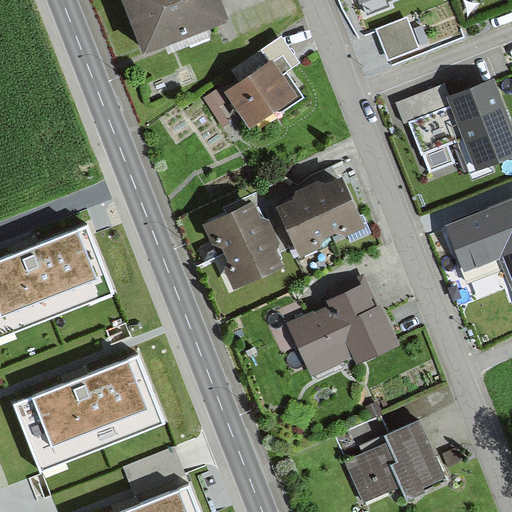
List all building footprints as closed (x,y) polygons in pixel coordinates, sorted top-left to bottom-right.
[(218,0),(123,0),(145,57),(228,25),(218,0)] [(259,76),(239,89),(263,125),(309,94),(279,50),(253,67),(259,76)] [(511,127),(496,84),(410,117),(423,151),(460,137),(471,165),(511,149),(511,127)] [(359,218),(339,175),(310,188),(331,231),(359,218)] [(331,231),(310,188),(282,201),(302,245),(331,231)] [(250,199),(209,218),(223,248),(264,229),(250,199)] [(511,202),(449,227),(465,270),(501,256),(511,284),(511,202)] [(0,324),(109,282),(85,220),(0,252),(0,324)] [(264,229),(223,248),(237,278),(278,259),(264,229)] [(333,310),(290,331),(312,375),(352,355),(358,366),(399,346),(366,279),(327,299),(333,310)] [(160,414),(136,351),(18,396),(42,459),(160,414)] [(421,421),(348,457),(368,497),(394,485),(402,501),(449,478),(421,421)] [(198,511),(186,481),(107,511),(198,511)]
